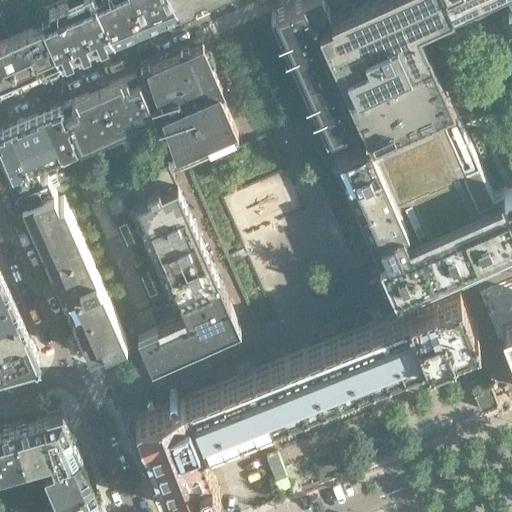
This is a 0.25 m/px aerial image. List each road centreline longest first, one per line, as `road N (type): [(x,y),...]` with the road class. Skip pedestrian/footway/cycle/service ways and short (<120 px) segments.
road 1 (residential): [(242,0),(0,104)]
road 2 (unknown): [(273,132),(385,304)]
road 3 (residential): [(71,373),(0,206)]
road 4 (residential): [(71,373),(135,511)]
